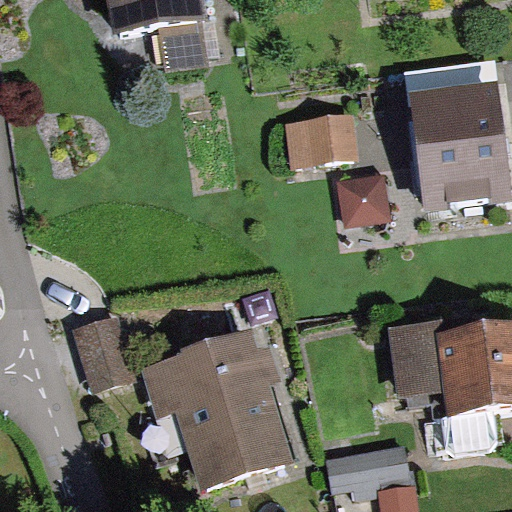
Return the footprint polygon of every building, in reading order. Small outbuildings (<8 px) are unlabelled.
[(159,29),(166,73),(207,67),(201,24),(207,23),(203,0),(96,0),(109,0),(115,36),(159,29)] [(422,211),(511,200),(511,190),(496,59),(405,70),(422,211)] [(288,170),(358,162),(352,114),(283,122),(288,170)] [(345,230),(393,224),(386,173),(338,179),(345,230)] [(95,391),(134,381),(116,318),(77,329),(95,391)] [(446,417),(511,409),(511,324),(446,332),(445,322),(389,329),(396,394),(443,389),(446,417)] [(203,494),(296,465),(253,330),(185,351),(187,359),(144,373),(159,420),(177,414),(203,494)] [(381,511),(418,511),(408,447),(330,461),(335,494),(352,491),(354,503),(379,498),(381,511)]
